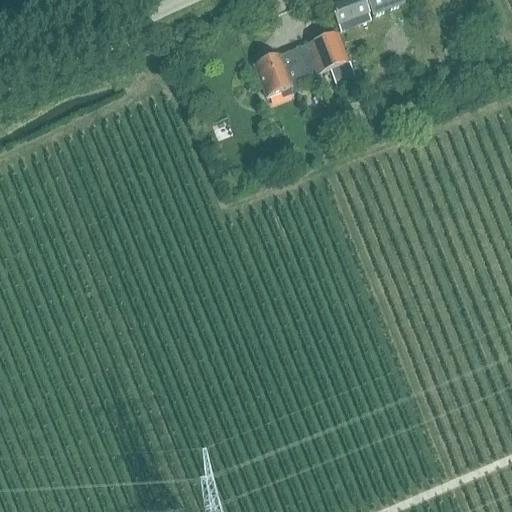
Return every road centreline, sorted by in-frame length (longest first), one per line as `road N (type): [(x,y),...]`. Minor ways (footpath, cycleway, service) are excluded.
road 1 (unclassified): [(0,87),(187,0)]
road 2 (track): [(511,459),(386,511)]
